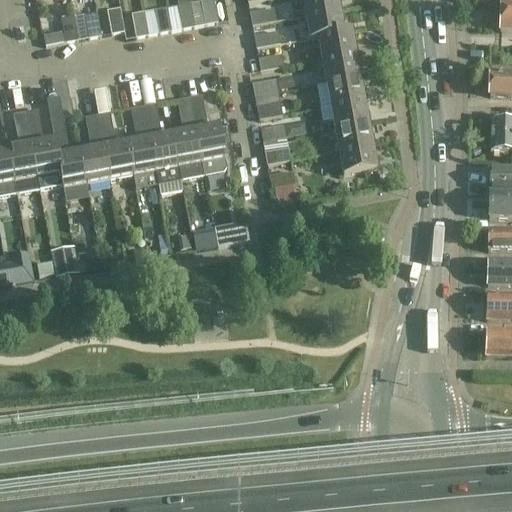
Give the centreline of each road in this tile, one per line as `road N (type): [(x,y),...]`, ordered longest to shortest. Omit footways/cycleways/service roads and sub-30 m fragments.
road 1 (residential): [(255,214),(224,38),(2,72)]
road 2 (motorway): [(379,417),(0,460)]
road 3 (motorway): [(511,485),(219,511)]
road 4 (tertiary): [(443,442),(431,359),(433,214)]
road 5 (tertiary): [(433,214),(417,0)]
road 6 (tertiary): [(433,214),(379,417)]
